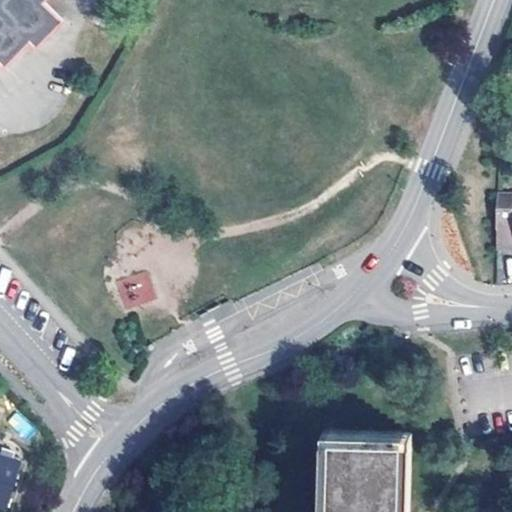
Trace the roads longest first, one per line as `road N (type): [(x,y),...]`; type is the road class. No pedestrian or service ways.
road 1 (unclassified): [(345,301),(303,332),(173,395),(113,448)]
road 2 (unclassified): [(493,0),(399,236)]
road 3 (residential): [(113,448),(0,331)]
road 4 (residential): [(345,301),(419,314),(486,311)]
